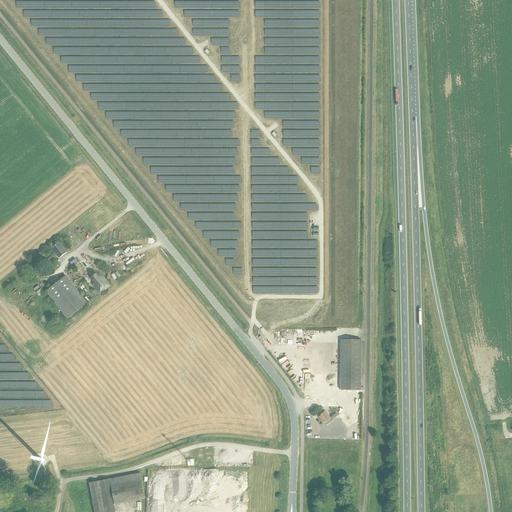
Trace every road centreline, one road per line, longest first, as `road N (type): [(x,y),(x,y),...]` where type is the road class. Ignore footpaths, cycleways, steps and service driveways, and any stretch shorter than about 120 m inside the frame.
road 1 (tertiary): [(291,511),(294,425),(286,392),(0,38)]
road 2 (trunk): [(395,0),(407,511)]
road 3 (trunk): [(490,511),(431,268),(412,116)]
road 4 (trunk): [(421,511),(412,116)]
road 5 (track): [(294,453),(199,446),(58,482)]
